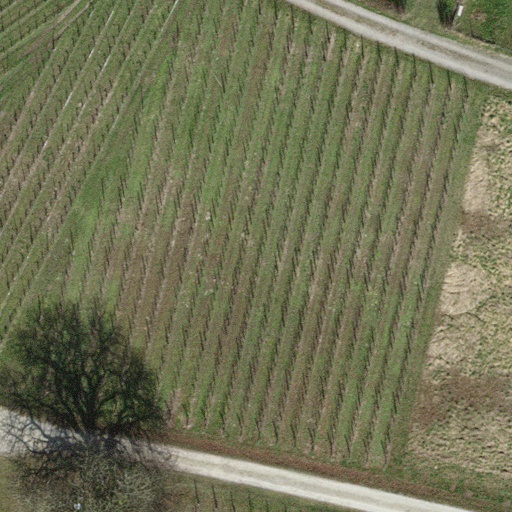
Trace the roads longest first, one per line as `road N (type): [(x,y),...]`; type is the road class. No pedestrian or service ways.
road 1 (track): [(0,433),(440,511)]
road 2 (track): [(310,0),(511,71)]
